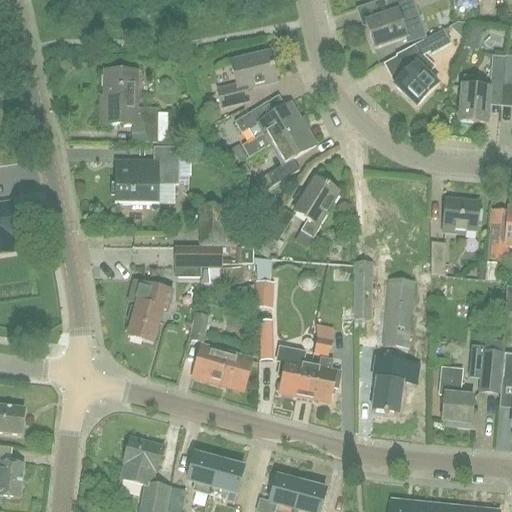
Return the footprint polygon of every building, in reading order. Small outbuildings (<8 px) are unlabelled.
[(402,27),(419,21),(411,0),(398,0),(385,5),(389,17),(364,25),(374,52),(406,41),(402,27)] [(458,24),(449,29),(464,42),(469,25),(458,24)] [(448,43),(442,33),(399,55),(408,72),(393,86),(416,109),(437,87),(426,77),(434,69),(422,57),(429,54),(448,43)] [(245,90),(276,83),(269,55),(230,64),(235,87),(217,91),(221,109),(248,103),(245,90)] [(491,59),(489,84),(502,85),(504,60),(491,59)] [(502,85),(502,87),(511,87),(511,59),(504,59),(504,60),(502,85)] [(157,145),(157,143),(166,143),(167,115),(157,114),(157,111),(136,110),(136,73),(105,73),(105,97),(101,97),(101,126),(132,126),(132,145),(157,145)] [(463,77),(462,89),(458,124),(485,126),(489,91),(477,90),(478,79),(463,77)] [(249,159),(269,147),(303,126),(291,105),(267,119),(260,109),(234,124),(241,135),(255,127),(260,136),(242,147),(249,159)] [(262,195),(299,173),(293,162),(316,148),(303,126),(269,147),(282,168),(255,184),(262,195)] [(178,187),(178,150),(154,150),(154,163),(114,163),(113,206),(158,206),(158,187),(178,187)] [(319,227),(339,194),(316,179),(294,213),(308,222),(301,233),(314,241),(321,229),(319,227)] [(477,233),(479,205),(446,202),(443,235),(461,236),(461,231),(477,233)] [(0,254),(13,253),(11,237),(16,236),(11,206),(0,207),(0,254)] [(244,208),(198,208),(199,248),(220,249),(244,248),(244,208)] [(511,209),(507,209),(505,233),(494,232),(491,263),(504,264),(505,249),(511,249),(511,209)] [(264,238),(266,238),(256,252),(265,258),(274,244),(276,245),(293,217),(282,210),(264,238)] [(445,278),(446,246),(431,244),(430,277),(445,278)] [(220,249),(199,248),(175,248),(175,269),(220,269),(220,249)] [(236,251),(237,267),(254,266),(253,250),(236,251)] [(259,259),(258,278),(271,279),(271,260),(259,259)] [(364,333),(364,323),(371,323),(373,265),(354,264),(353,281),(354,281),(353,322),(353,332),(364,333)] [(222,269),(223,286),(244,285),(244,275),(256,274),(255,267),(222,269)] [(408,351),(415,284),(388,281),(381,349),(408,351)] [(128,303),(136,305),(135,309),(131,308),(127,322),(131,323),(127,339),(153,345),(158,324),(163,325),(172,293),(134,283),(128,303)] [(271,310),(273,285),(256,284),(254,309),(271,310)] [(189,343),(191,343),(203,345),(208,319),(194,316),(189,343)] [(273,362),(272,324),(260,324),(260,363),(273,362)] [(316,340),(313,356),(328,359),(331,343),(316,340)] [(242,393),(251,362),(201,348),(192,379),(242,393)] [(278,395),(304,400),(311,369),(312,364),(303,362),(305,354),(279,349),(276,363),(280,364),(277,378),(282,379),(278,395)] [(482,352),(482,353),(474,352),(473,367),(480,368),(478,395),(499,397),(503,354),(482,352)] [(511,356),(506,356),(502,382),(511,382),(511,356)] [(338,390),(341,375),(331,373),(333,362),(321,359),(318,370),(311,369),(304,400),(331,406),(334,389),(338,390)] [(398,416),(402,384),(416,386),(418,366),(375,360),(372,379),(376,380),(372,413),(398,416)] [(471,414),(473,400),(458,399),(461,372),(443,369),(440,397),(445,398),(441,423),(453,425),(452,429),(474,432),(476,414),(471,414)] [(0,434),(21,437),(24,411),(0,408),(0,434)] [(131,440),(120,481),(144,488),(153,490),(154,486),(164,449),(131,440)] [(194,493),(210,498),(219,463),(194,457),(187,483),(196,485),(194,493)] [(0,503),(2,504),(3,499),(20,501),(24,464),(0,461),(0,503)] [(244,470),(219,463),(210,498),(235,504),(244,470)] [(277,479),(270,504),(261,502),(257,511),(293,511),(301,486),(277,479)] [(144,488),(139,511),(166,511),(171,490),(171,489),(154,486),(153,490),(144,488)] [(320,511),(326,493),(301,486),(293,511),(320,511)] [(171,490),(166,511),(181,511),(185,493),(171,490)] [(388,511),(410,511),(412,505),(389,502),(388,511)]
